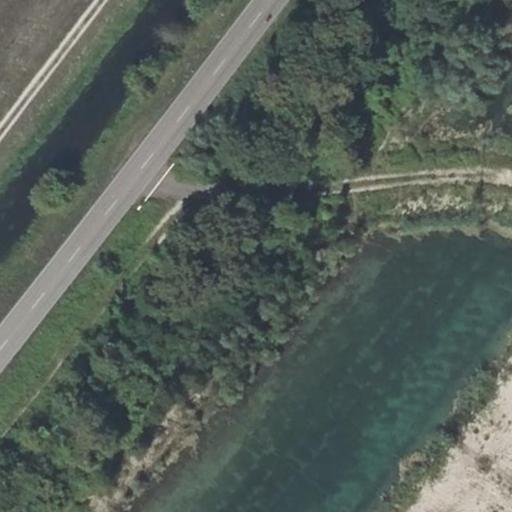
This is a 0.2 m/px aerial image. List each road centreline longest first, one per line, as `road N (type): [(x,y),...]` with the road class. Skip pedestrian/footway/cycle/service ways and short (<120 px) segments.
road 1 (tertiary): [(270,0),(0,342)]
road 2 (track): [(511,197),(166,182),(137,173)]
road 3 (track): [(95,0),(0,123)]
